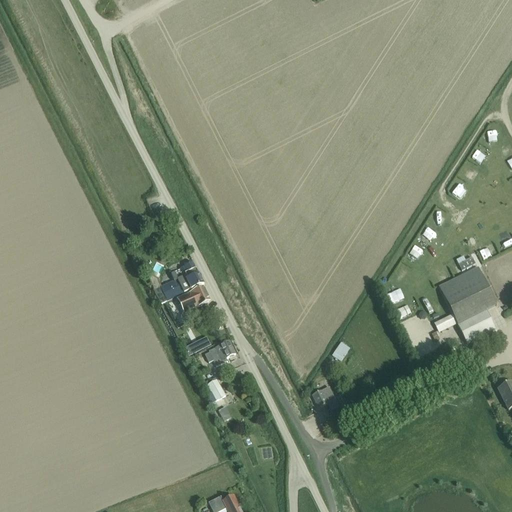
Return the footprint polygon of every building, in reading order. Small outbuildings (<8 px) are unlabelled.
[(471,258),(458,265),(461,272),(475,265),(471,258)] [(160,261),(158,270),(165,271),(167,262),(160,261)] [(191,291),(203,284),(192,263),(169,275),(173,282),(160,289),(157,283),(158,280),(149,275),(147,278),(158,301),(160,300),(162,305),(167,302),(174,298),(190,290),(191,291)] [(466,344),(494,330),(485,312),(496,306),(492,297),(477,268),(438,287),(452,315),(456,325),(461,335),(466,344)] [(209,302),(202,288),(176,300),(184,315),(209,302)] [(177,304),(174,298),(167,302),(170,307),(177,304)] [(456,325),(452,315),(433,324),(438,334),(456,325)] [(206,336),(199,340),(203,348),(210,345),(206,336)] [(227,362),(226,359),(235,355),(229,342),(209,352),(210,353),(204,356),(208,364),(214,361),(217,367),(227,362)] [(340,362),(349,349),(340,343),(331,356),(327,363),(331,366),(336,359),(340,362)] [(408,389),(416,385),(412,378),(404,382),(408,389)] [(210,404),(225,397),(217,381),(207,386),(211,393),(206,395),(210,404)] [(511,383),(497,390),(508,411),(511,409),(511,383)] [(338,408),(334,399),(328,388),(320,392),(311,397),(318,409),(327,404),(331,412),(338,408)] [(349,403),(347,392),(341,393),(343,405),(349,403)] [(346,422),(361,415),(361,413),(378,404),(374,396),(357,405),(357,407),(342,414),(346,422)] [(240,511),(232,497),(223,502),(221,497),(208,504),(212,511),(220,511),(226,509),(227,511),(240,511)]
